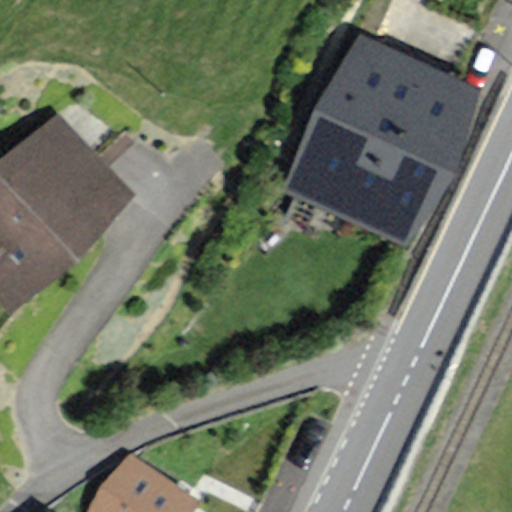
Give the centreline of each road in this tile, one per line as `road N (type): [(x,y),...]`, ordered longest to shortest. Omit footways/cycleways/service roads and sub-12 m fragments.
road 1 (residential): [(21,511),(120,442),(253,392),(352,367),(407,378)]
road 2 (secondary): [(407,378),(511,154)]
road 3 (secondary): [(342,511),(407,378)]
